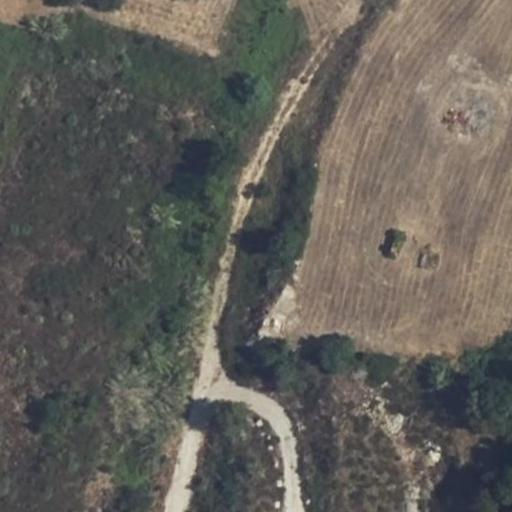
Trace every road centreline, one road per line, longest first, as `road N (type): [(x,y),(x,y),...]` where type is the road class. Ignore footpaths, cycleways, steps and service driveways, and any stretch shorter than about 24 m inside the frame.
road 1 (track): [(175,511),(216,288),(260,152),(360,0)]
road 2 (track): [(203,371),(262,400),(282,421),(293,460),(292,511)]
